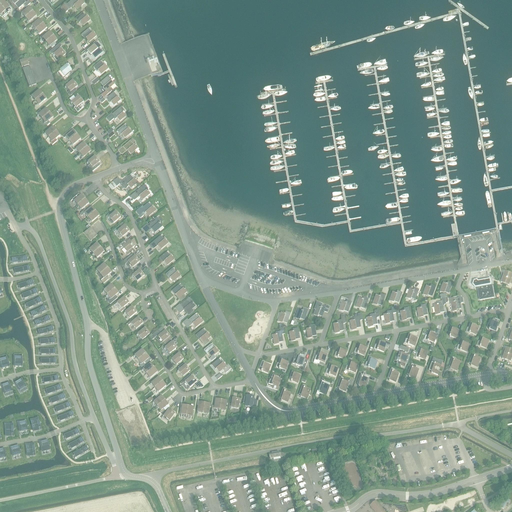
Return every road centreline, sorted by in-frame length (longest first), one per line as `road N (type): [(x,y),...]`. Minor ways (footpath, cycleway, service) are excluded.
road 1 (unclassified): [(511,456),(457,422),(322,439),(158,471),(149,480)]
road 2 (unclassified): [(117,476),(39,243),(5,207)]
road 3 (unclassified): [(125,473),(91,372),(59,209)]
road 4 (unclassified): [(343,511),(374,493),(434,493),(511,467)]
